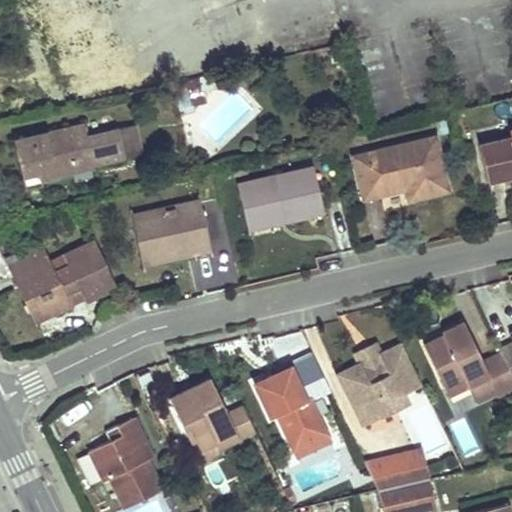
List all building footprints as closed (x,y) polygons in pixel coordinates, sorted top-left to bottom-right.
[(34,0),(69,82),(202,26),(191,0),(34,0)] [(217,41),(253,28),(248,14),(212,27),(217,41)] [(197,31),(169,45),(185,76),(213,62),(197,31)] [(181,107),(205,101),(199,77),(175,83),(181,107)] [(117,128),(87,135),(84,123),(13,140),(19,166),(37,161),(41,179),(94,167),(94,164),(124,157),(117,128)] [(479,145),(487,181),(511,175),(511,128),(509,130),(511,137),(479,145)] [(435,136),(353,156),(363,198),(406,188),(408,199),(448,190),(435,136)] [(37,161),(19,166),(24,189),(42,185),(41,179),(37,161)] [(285,221),(324,211),(313,166),(236,184),(245,223),(283,214),(285,221)] [(199,198),(131,214),(133,222),(201,205),(199,198)] [(143,266),(173,259),(171,253),(193,248),(194,254),(211,251),(201,205),(133,222),(143,266)] [(283,214),(245,223),(247,230),(285,221),(283,214)] [(42,243),(31,248),(39,264),(28,269),(32,279),(17,286),(29,311),(45,304),(49,314),(70,303),(65,293),(78,287),(83,297),(85,301),(102,293),(99,286),(113,280),(94,240),(64,255),(68,263),(55,270),(50,261),(42,243)] [(11,248),(1,253),(17,286),(32,279),(28,269),(39,264),(31,248),(15,255),(11,248)] [(64,255),(50,261),(55,270),(68,263),(64,255)] [(113,280),(99,286),(102,293),(116,286),(113,280)] [(83,297),(78,287),(65,293),(70,303),(83,297)] [(45,304),(29,311),(34,321),(49,314),(45,304)] [(438,335),(421,344),(442,386),(462,376),(467,385),(486,376),(495,392),(496,395),(511,386),(511,382),(497,353),(481,361),(460,320),(437,332),(438,335)] [(511,340),(498,348),(511,376),(511,329),(508,332),(511,340)] [(402,393),(421,384),(401,343),(383,352),(386,359),(362,370),(359,363),(344,371),(353,389),(347,392),(355,408),(364,404),(372,420),(395,409),(390,399),(402,393)] [(381,348),(357,359),(359,363),(362,370),(386,359),(383,352),(381,348)] [(291,365),(306,398),(310,396),(327,389),(311,355),(291,365)] [(252,378),(270,417),(276,414),(293,450),(327,433),(310,396),(306,398),(291,365),(289,361),(252,378)] [(344,371),(338,373),(347,392),(353,389),(344,371)] [(462,376),(442,386),(447,396),(467,385),(462,376)] [(495,392),(486,376),(467,385),(475,402),(495,392)] [(210,378),(169,398),(183,426),(187,424),(199,449),(214,441),(217,448),(255,430),(243,405),(227,413),(210,378)] [(455,416),(474,406),(467,391),(447,401),(455,416)] [(402,393),(390,399),(395,409),(407,403),(402,393)] [(409,409),(423,450),(446,442),(432,401),(409,409)] [(364,404),(355,408),(363,425),(372,420),(364,404)] [(133,416),(116,425),(121,434),(88,450),(102,479),(108,476),(124,508),(162,489),(147,458),(152,456),(133,416)] [(464,456),(480,450),(466,417),(450,423),(464,456)] [(187,424),(183,426),(199,461),(219,452),(217,448),(214,441),(199,449),(187,424)] [(327,433),(293,450),(301,454),(331,441),(327,433)] [(418,449),(364,461),(378,490),(426,478),(418,449)] [(230,454),(220,460),(231,481),(242,476),(230,454)] [(426,478),(378,490),(383,511),(413,511),(433,507),(426,478)] [(282,488),(290,503),(294,501),(287,485),(282,488)] [(163,511),(159,501),(124,511),(163,511)] [(510,511),(508,503),(467,511),(510,511)]
